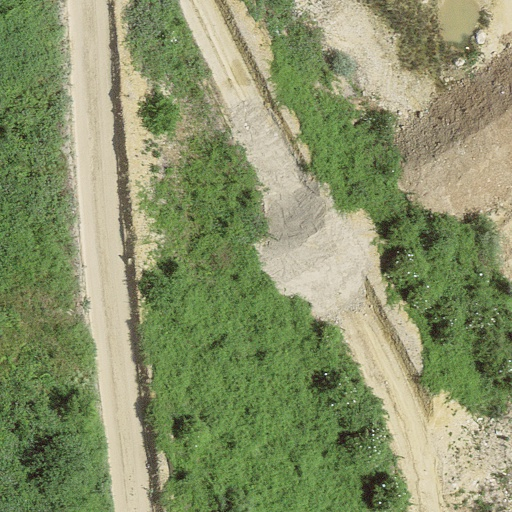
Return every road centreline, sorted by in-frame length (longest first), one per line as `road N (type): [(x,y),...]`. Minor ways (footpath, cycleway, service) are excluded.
road 1 (track): [(449,511),(428,438),(197,0)]
road 2 (track): [(122,511),(104,271),(63,0)]
